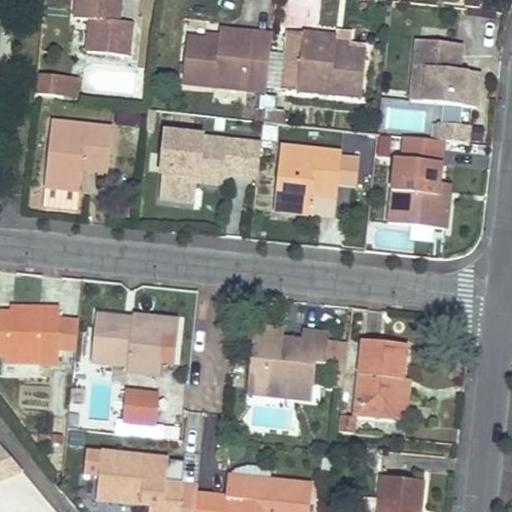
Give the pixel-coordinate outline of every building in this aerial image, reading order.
[(78,0),(76,20),(91,22),(88,53),(130,58),(133,25),(119,23),(121,0),(78,0)] [(220,42),(188,39),(184,84),(248,91),(267,94),(268,89),(272,54),(274,35),(254,33),(220,30),(220,42)] [(338,38),(285,33),(283,55),(280,90),(363,98),(367,53),(337,50),(338,38)] [(339,33),(338,38),(337,50),(367,53),(368,46),(352,45),(353,34),(339,33)] [(450,45),(417,42),(411,103),(477,108),(480,75),(460,73),(448,72),(450,45)] [(462,46),(450,45),(448,72),(460,73),(462,46)] [(283,55),(272,54),(268,89),(280,90),(283,55)] [(66,78),(40,76),(39,93),(64,95),(66,78)] [(78,80),(66,78),(64,95),(77,97),(78,80)] [(265,111),(267,97),(261,97),(258,123),(264,123),(265,111)] [(275,98),(267,97),(265,111),(273,112),(275,98)] [(142,110),(118,108),(116,125),(140,128),(142,110)] [(273,112),(265,111),(264,123),(285,126),(285,113),(273,112)] [(113,129),(53,122),(44,208),(79,212),(82,171),(83,159),(110,162),(113,129)] [(262,144),(167,135),(161,200),(196,204),(198,182),(199,171),(226,173),(258,176),(262,144)] [(381,139),(379,154),(388,155),(389,139),(381,139)] [(444,148),(399,143),(393,196),(390,226),(447,231),(451,198),(439,197),(444,148)] [(282,146),(273,213),(310,216),(312,194),(312,183),(339,185),(342,152),(282,146)] [(110,162),(83,159),(82,171),(109,173),(110,162)] [(226,173),(199,171),(198,182),(225,185),(226,173)] [(339,185),(312,183),(312,194),(338,196),(339,185)] [(393,196),(383,195),(381,225),(390,226),(393,196)] [(10,312),(0,311),(0,355),(7,356),(42,356),(42,364),(42,365),(61,366),(61,350),(62,321),(62,308),(40,307),(41,314),(10,312)] [(122,318),(97,316),(92,363),(129,367),(130,359),(162,363),(164,337),(177,340),(179,320),(134,316),(133,325),(122,323),(122,318)] [(81,322),(62,321),(61,350),(78,351),(81,322)] [(317,365),(327,366),(324,385),(344,388),(349,345),(329,343),(329,336),(304,333),(304,339),(303,346),(296,345),(296,339),(286,338),(287,331),(256,328),(250,383),(289,387),(288,398),(313,401),(314,386),(310,385),(312,364),(317,365)] [(177,340),(164,337),(162,363),(175,364),(177,340)] [(407,345),(365,341),(358,413),(400,418),(404,378),(407,345)] [(42,356),(7,356),(7,363),(42,364),(42,356)] [(162,363),(130,359),(129,367),(129,372),(161,375),(162,363)] [(410,379),(404,378),(400,418),(406,419),(410,379)] [(289,387),(250,383),(249,394),(288,398),(289,387)] [(159,396),(126,392),(123,423),(157,426),(159,396)] [(357,418),(341,417),(340,432),(356,434),(357,418)] [(0,484),(26,473),(3,446),(0,447),(0,484)] [(102,453),(99,501),(151,506),(150,511),(195,511),(197,494),(198,488),(183,486),(185,470),(170,467),(170,460),(134,456),(134,464),(123,463),(124,455),(102,453)] [(134,456),(124,455),(123,463),(134,464),(134,456)] [(272,479),(230,475),(229,482),(272,486),(272,479)] [(422,511),(426,481),(382,475),(378,511),(422,511)] [(228,497),(197,494),(195,511),(311,511),(314,483),(272,479),(272,486),(229,482),(228,497)]
